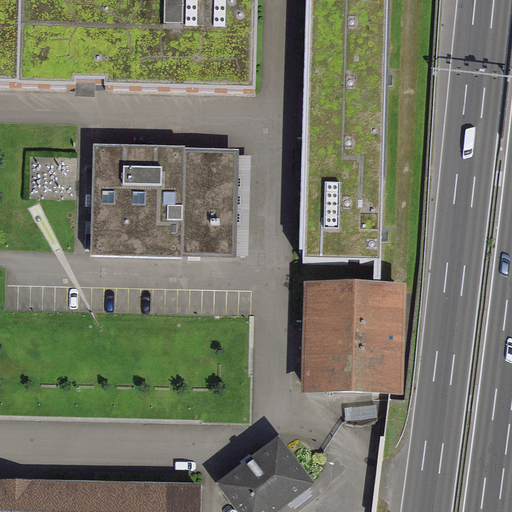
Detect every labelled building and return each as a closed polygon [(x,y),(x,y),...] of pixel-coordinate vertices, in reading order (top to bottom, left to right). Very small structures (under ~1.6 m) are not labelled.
[(0,0),(0,80),(75,83),(76,76),(108,77),(107,82),(255,86),(258,0),(0,0)] [(380,262),(390,0),(309,0),(299,259),(380,262)] [(255,151),(96,146),(93,252),(252,258),(255,151)] [(407,284),(306,281),(302,387),(403,390),(407,284)] [(278,511),(314,485),(279,439),(217,486),(236,511),(278,511)] [(196,511),(197,487),(0,483),(0,511),(196,511)]
